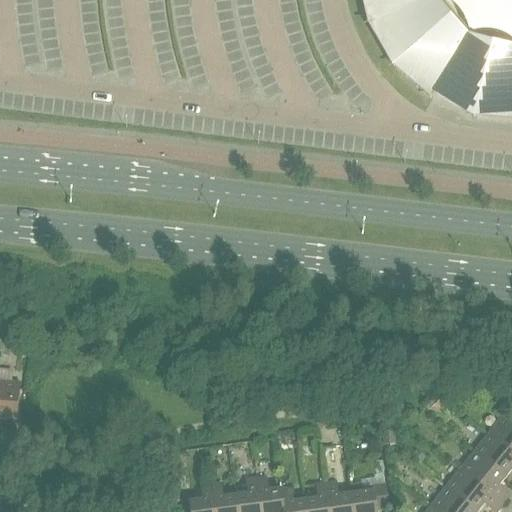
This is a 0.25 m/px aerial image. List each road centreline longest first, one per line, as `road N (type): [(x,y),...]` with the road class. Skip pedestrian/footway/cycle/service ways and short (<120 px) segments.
road 1 (primary): [(511,227),(0,170)]
road 2 (primary): [(0,218),(511,274)]
